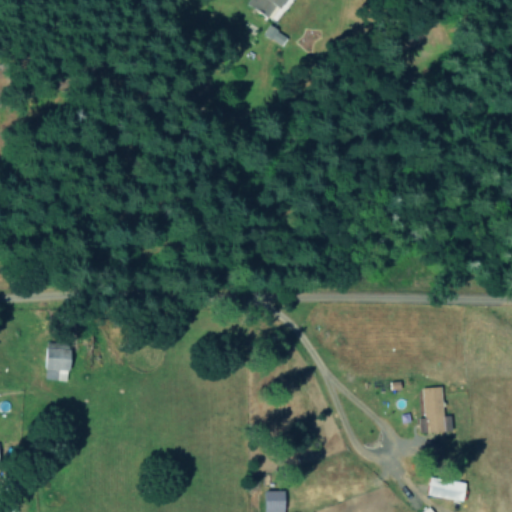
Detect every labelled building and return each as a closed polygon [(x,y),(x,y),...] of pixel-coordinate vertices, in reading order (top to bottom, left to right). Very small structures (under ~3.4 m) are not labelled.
[(275,0),(241,0),(240,3),(263,19),(275,0)] [(258,34),(277,45),(283,35),(264,24),(258,34)] [(62,380),(64,348),(39,347),(38,379),(62,380)] [(418,387),(420,431),(446,430),(446,415),(438,415),(437,386),(418,387)] [(458,480),(423,478),(421,497),(456,499),(458,480)] [(258,490),(258,511),(278,511),(278,490),(258,490)]
